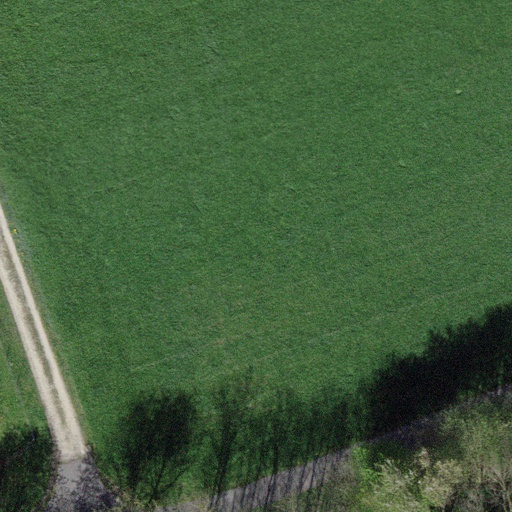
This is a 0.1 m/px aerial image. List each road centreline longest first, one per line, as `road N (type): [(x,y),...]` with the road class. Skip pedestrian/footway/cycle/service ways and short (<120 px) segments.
road 1 (track): [(511,375),(150,511)]
road 2 (track): [(88,511),(0,246)]
